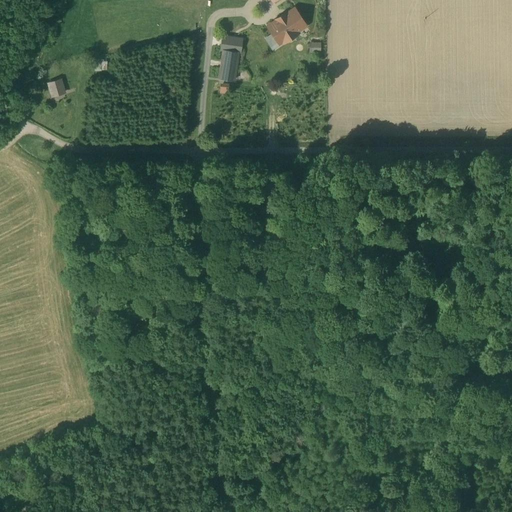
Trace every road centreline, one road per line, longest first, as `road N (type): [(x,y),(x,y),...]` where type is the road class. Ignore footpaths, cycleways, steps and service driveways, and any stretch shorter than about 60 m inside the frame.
road 1 (track): [(199,151),(218,304),(92,423),(15,511)]
road 2 (unclassified): [(511,146),(199,151)]
road 3 (track): [(218,304),(234,511)]
